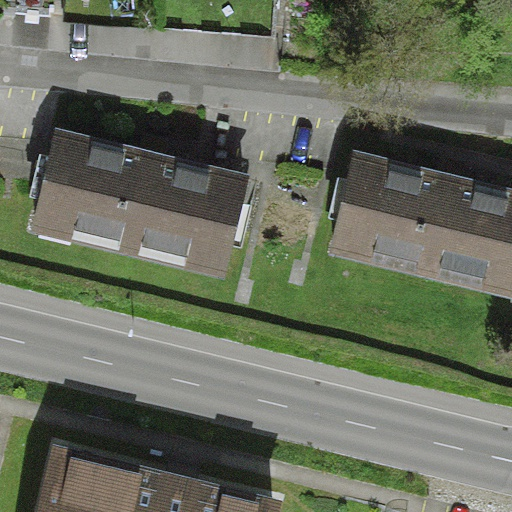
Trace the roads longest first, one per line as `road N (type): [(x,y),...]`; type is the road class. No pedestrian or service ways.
road 1 (tertiary): [(0,340),(511,459)]
road 2 (residential): [(0,89),(511,122)]
